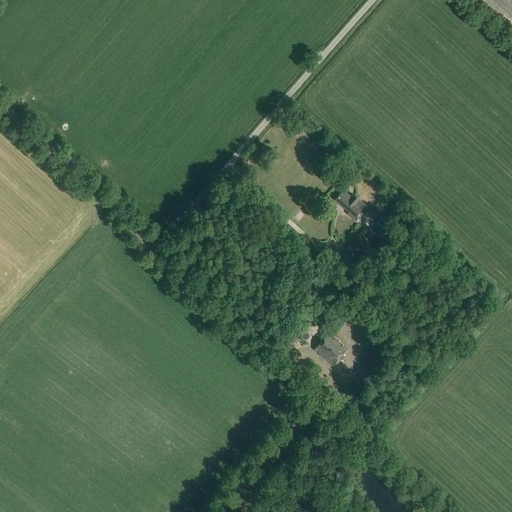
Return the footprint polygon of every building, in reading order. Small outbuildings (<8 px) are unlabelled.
[(351,197),(343,190),(334,200),(349,213),(347,214),(355,221),(367,208),(352,195),(351,197)] [(388,225),(401,212),(393,204),(380,217),(388,225)] [(377,237),(385,229),(376,221),(369,230),(377,237)] [(332,366),(346,350),(328,334),(313,350),(332,366)] [(371,370),(381,359),(371,350),(361,361),(371,370)]
